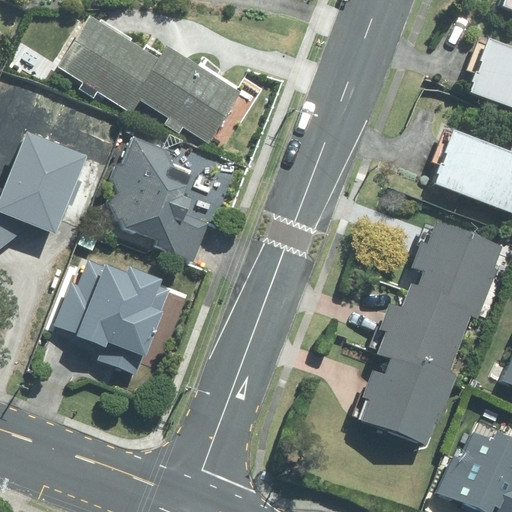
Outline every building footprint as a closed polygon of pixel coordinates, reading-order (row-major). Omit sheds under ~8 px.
[(511,0),(495,0),(491,11),(511,19),(511,0)] [(126,117),(133,106),(202,147),(231,97),(153,50),(146,60),(76,19),(46,69),(126,117)] [(511,59),(475,44),(456,98),(511,119),(511,59)] [(511,205),(511,164),(442,139),(423,188),(506,220),(511,205)] [(0,245),(21,231),(43,239),(70,164),(6,140),(0,157),(0,245)] [(185,265),(204,224),(179,212),(182,205),(171,200),(186,168),(127,141),(91,222),(185,265)] [(494,250),(420,228),(344,437),(417,463),(494,250)] [(79,265),(72,287),(61,283),(44,334),(55,338),(44,371),(112,393),(117,380),(129,384),(151,320),(138,316),(148,288),(79,265)] [(511,326),(486,387),(511,397),(511,326)] [(511,511),(511,510),(511,457),(455,433),(427,498),(462,511),(511,511)]
